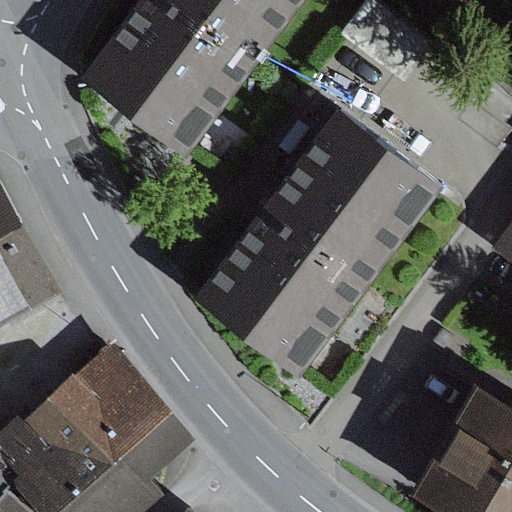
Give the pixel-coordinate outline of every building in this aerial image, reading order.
[(147,0),(99,65),(202,140),(305,0),(147,0)] [(377,0),(368,0),(345,31),(405,77),(432,41),(377,0)] [(455,173),(351,97),(212,284),(316,361),(455,173)] [(0,174),(0,312),(1,315),(5,322),(61,286),(0,174)] [(36,408),(141,511),(174,484),(160,469),(205,428),(120,335),(85,368),(82,364),(36,408)] [(511,511),(511,382),(491,370),(429,478),(489,511),(511,511)] [(141,511),(36,408),(0,438),(0,511),(141,511)] [(212,511),(196,499),(185,511),(212,511)]
